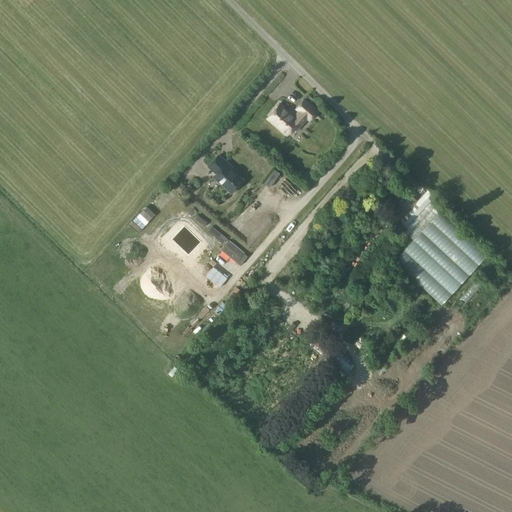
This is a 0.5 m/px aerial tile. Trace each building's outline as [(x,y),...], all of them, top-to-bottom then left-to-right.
[(305,116),(309,120),(317,111),(304,100),(296,109),(299,111),(294,118),(284,109),(284,108),(279,104),(277,107),(277,108),(268,118),(270,119),(270,120),(273,122),(274,122),(287,134),(298,122),(299,123),(305,116)] [(218,174),(215,177),(231,192),(242,180),(233,172),(235,170),(219,157),(210,167),(218,174)] [(396,225),(413,240),(439,211),(422,196),(417,201),(406,191),(385,216),(395,225),(396,225)] [(155,194),(86,278),(108,296),(132,267),(138,272),(183,217),(155,194)] [(441,305),(487,255),(439,211),(394,262),(441,305)] [(222,243),(227,238),(212,226),(207,231),(222,243)] [(244,252),(229,239),(220,250),(236,262),(239,259),(244,252)] [(117,307),(141,327),(148,319),(152,322),(166,306),(162,303),(191,268),(167,248),(117,307)] [(244,262),(249,256),(244,252),(239,259),(244,262)] [(227,278),(213,267),(205,276),(219,287),(227,278)] [(458,314),(484,284),(477,279),(451,308),(458,314)] [(388,318),(411,286),(403,281),(381,313),(388,318)] [(317,331),(307,342),(344,375),(354,365),(335,347),(317,331)]
